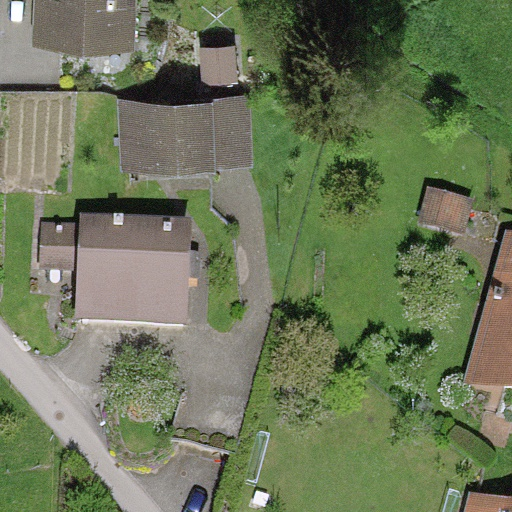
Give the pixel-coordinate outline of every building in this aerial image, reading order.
[(41,0),(41,43),(137,43),(137,0),(41,0)] [(233,39),(200,42),(202,78),(236,76),(233,39)] [(243,93),(116,98),(119,169),(246,164),(243,93)] [(429,190),(419,224),(465,237),(475,203),(429,190)] [(194,225),(79,220),(79,226),(41,224),(40,270),(77,272),(75,315),(190,319),(194,225)] [(511,236),(506,234),(466,383),(511,395),(511,236)] [(511,511),(472,500),(468,511),(511,511)]
